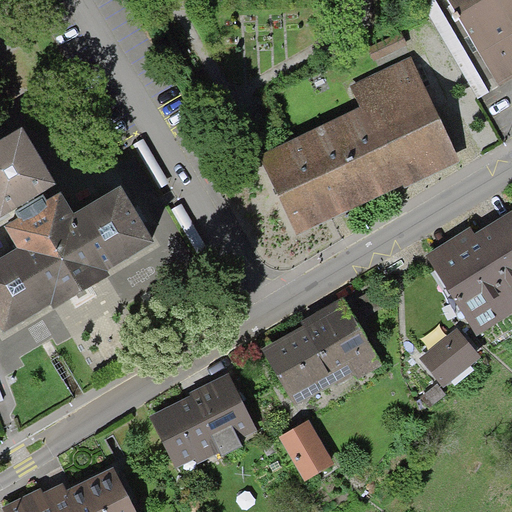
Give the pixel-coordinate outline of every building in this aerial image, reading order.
[(436,0),(419,0),(477,99),(489,92),(436,0)] [(511,0),(447,0),(501,87),(511,80),(511,0)] [(398,30),(368,44),(375,58),(405,44),(398,30)] [(363,111),(261,158),(298,236),(394,191),(396,195),(461,164),(412,59),(352,88),(363,111)] [(0,322),(10,340),(159,256),(122,191),(75,218),(61,194),(27,134),(0,149),(0,217),(19,251),(0,261),(0,322)] [(511,214),(476,236),(511,295),(511,214)] [(511,314),(511,295),(476,236),(471,229),(427,257),(476,337),(511,314)] [(304,329),(263,352),(295,408),(334,385),(337,389),(356,379),(358,382),(383,368),(343,298),(300,323),(304,329)] [(458,330),(420,360),(444,390),(482,360),(458,330)] [(230,379),(150,419),(177,471),(194,463),(196,467),(220,455),(222,459),(243,449),(240,443),(258,434),(230,379)] [(438,386),(420,399),(428,409),(445,396),(438,386)] [(309,424),(280,441),(305,484),(334,467),(309,424)] [(39,489),(4,507),(6,511),(135,511),(113,468),(66,492),(62,484),(42,494),(39,489)]
